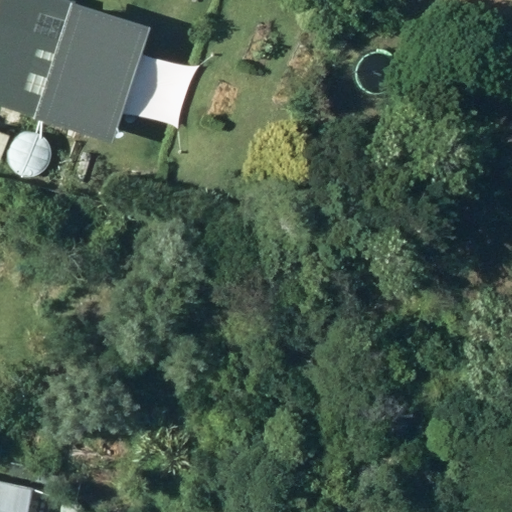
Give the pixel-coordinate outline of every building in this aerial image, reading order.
[(0,0),(0,106),(42,120),(43,115),(84,130),(120,24),(75,10),(76,4),(65,0),(0,0)] [(393,99),(414,57),(384,43),(364,85),(393,99)] [(127,102),(123,113),(127,125),(138,128),(149,124),(154,113),(149,101),(137,97),(127,102)] [(0,161),(10,134),(0,129),(0,161)] [(107,164),(86,158),(80,176),(102,183),(107,164)] [(28,511),(34,488),(0,480),(0,511),(28,511)]
